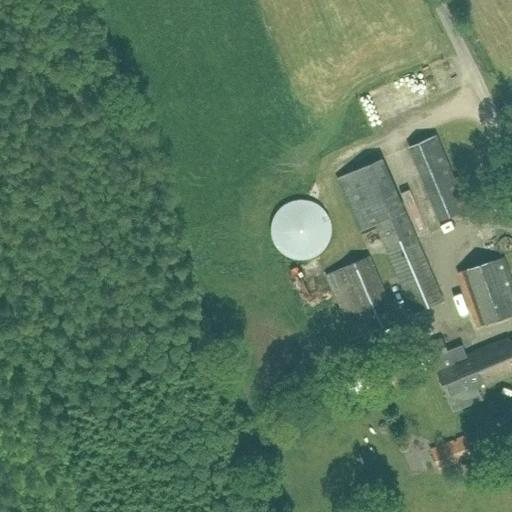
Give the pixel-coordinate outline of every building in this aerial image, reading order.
[(414,88),(403,92),(411,114),(422,110),(414,88)] [(376,120),(390,113),(379,90),(365,97),(376,120)] [(439,222),(472,209),(459,175),(454,176),(437,135),(407,148),(439,222)] [(360,231),(374,225),(413,314),(443,301),(381,158),(337,177),(360,231)] [(330,237),(331,230),(330,224),(327,214),(323,209),(318,204),(312,202),(306,200),(299,199),(292,201),(285,204),(280,208),(275,213),(272,221),(270,229),(271,237),(273,243),(276,250),(282,255),(291,260),(298,261),(305,261),(311,259),(316,256),(324,249),(328,243),(330,237)] [(398,319),(369,256),(325,275),(353,339),(398,319)] [(457,273),(475,328),(511,315),(511,281),(504,258),(457,273)] [(478,389),(511,374),(511,337),(466,357),(461,345),(446,351),(442,341),(427,347),(453,411),(482,399),(478,389)] [(511,439),(511,415),(430,449),(437,467),(459,458),(460,461),(511,439)]
